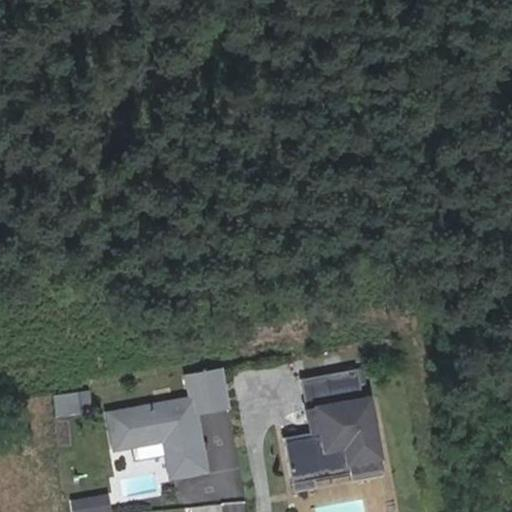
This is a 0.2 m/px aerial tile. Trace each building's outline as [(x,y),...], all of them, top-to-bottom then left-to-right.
[(351,481),(349,471),(380,466),(370,405),(363,406),(358,376),(326,381),(331,411),(317,414),(321,437),(311,439),(285,444),(294,498),(317,494),(316,487),(351,481)] [(331,411),(326,381),(301,385),(311,439),(321,437),(317,414),(331,411)] [(195,403),(111,417),(117,452),(136,448),(166,443),(169,458),(172,480),(207,475),(203,448),(194,449),(193,439),(201,438),(195,403)] [(194,449),(203,448),(201,438),(193,439),(194,449)] [(166,443),(136,448),(138,463),(169,458),(166,443)] [(351,481),(352,488),(383,482),(380,466),(349,471),(351,481)]
